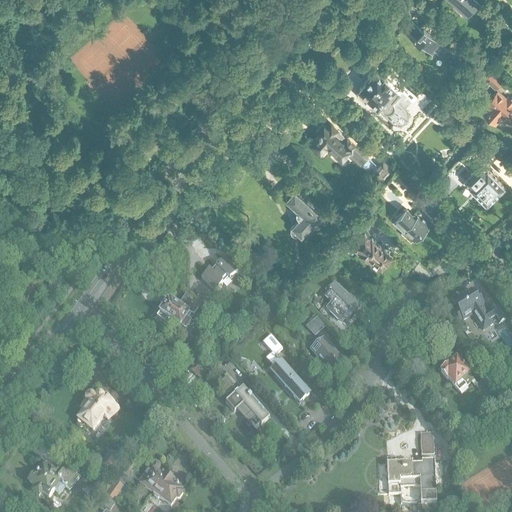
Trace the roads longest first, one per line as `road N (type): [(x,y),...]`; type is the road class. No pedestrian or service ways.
road 1 (unknown): [(0,376),(130,203),(318,0)]
road 2 (tertiary): [(347,0),(145,221),(79,308)]
road 3 (residential): [(249,497),(303,460),(361,404),(389,328),(424,282),(511,229)]
road 4 (residential): [(249,497),(79,308)]
road 5 (tertiary): [(79,308),(0,411)]
